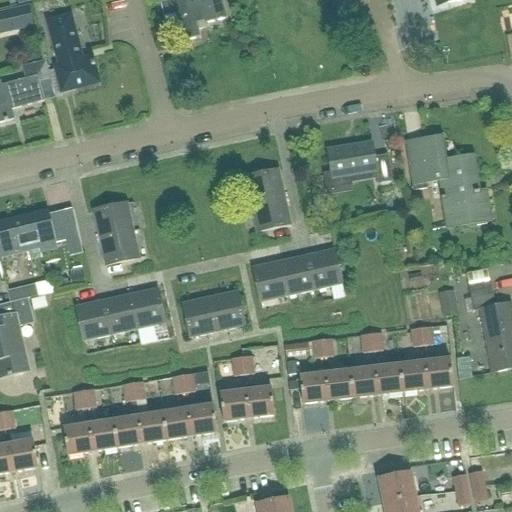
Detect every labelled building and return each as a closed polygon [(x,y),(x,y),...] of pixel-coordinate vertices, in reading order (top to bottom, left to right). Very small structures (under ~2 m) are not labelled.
[(0,0),(0,8),(12,5),(10,0),(0,0)] [(222,0),(181,0),(160,5),(164,20),(176,17),(183,44),(201,40),(198,28),(228,21),(222,0)] [(0,27),(8,26),(9,25),(9,26),(11,33),(33,28),(31,20),(27,8),(27,7),(0,14),(0,27)] [(83,61),(75,29),(72,15),(45,22),(49,36),(58,71),(54,72),(59,92),(60,91),(98,82),(92,59),(83,61)] [(43,104),(43,103),(36,79),(25,82),(1,88),(0,84),(0,125),(13,122),(10,113),(43,104)] [(442,141),(406,147),(413,194),(427,192),(426,185),(440,183),(447,231),(490,224),(486,194),(479,195),(473,160),(446,164),(442,141)] [(372,146),(327,154),(332,182),(376,175),(378,185),(391,183),(386,159),(375,161),(372,146)] [(250,207),(285,200),(279,172),(244,180),(250,207)] [(285,200),(250,207),(257,235),(291,227),(285,200)] [(99,241),(134,233),(128,206),(93,214),(99,241)] [(47,214),(0,225),(0,260),(39,251),(40,255),(56,251),(47,214)] [(134,233),(99,241),(105,269),(140,261),(134,233)] [(307,259),(315,294),(342,287),(335,253),(307,259)] [(280,265),(288,300),(315,294),(307,259),(280,265)] [(288,300),(280,265),(253,271),(260,306),(288,300)] [(31,302),(45,299),(54,296),(51,285),(7,295),(10,307),(12,306),(28,303),(31,302)] [(130,298),(138,333),(166,327),(158,292),(130,298)] [(211,301),(218,336),(246,330),(238,295),(211,301)] [(493,296),(470,301),(472,314),(480,312),(493,376),(511,372),(511,317),(510,307),(496,310),(493,296)] [(110,339),(138,333),(130,298),(102,304),(110,339)] [(45,299),(31,302),(33,312),(47,308),(45,299)] [(434,301),(435,324),(454,323),(454,300),(434,301)] [(218,336),(211,301),(183,306),(190,341),(218,336)] [(28,303),(12,306),(15,318),(0,322),(0,383),(27,377),(23,359),(26,358),(19,331),(34,327),(28,303)] [(110,339),(102,304),(76,310),(83,345),(110,339)] [(421,331),(423,348),(434,347),(431,330),(421,331)] [(413,349),(423,348),(421,331),(411,332),(413,349)] [(371,337),(373,355),(384,354),(382,336),(371,337)] [(362,356),(373,355),(371,337),(361,338),(362,356)] [(321,343),(324,360),(334,359),(332,342),(321,343)] [(313,361),(324,360),(321,343),(311,344),(313,361)] [(242,360),(244,378),(255,377),(253,359),(242,360)] [(234,379),(244,378),(242,360),(240,361),(232,361),(234,379)] [(425,364),(428,393),(453,390),(450,361),(425,364)] [(428,393),(425,364),(400,367),(403,395),(428,393)] [(375,370),(378,398),(403,395),(400,367),(375,370)] [(375,370),(350,373),(353,401),(378,398),(375,370)] [(325,376),(328,404),(353,401),(350,373),(325,376)] [(328,404),(325,376),(299,379),(300,382),(301,389),(303,407),(328,404)] [(183,379),(186,396),(196,395),(193,377),(183,379)] [(175,398),(186,396),(183,379),(172,380),(175,398)] [(289,383),(289,390),(301,389),(300,382),(289,383)] [(134,386),(136,403),(146,402),(143,385),(134,386)] [(126,405),(136,403),(134,386),(123,388),(126,405)] [(246,394),(249,421),(274,419),(271,391),(246,394)] [(84,394),(87,411),(97,409),(95,392),(84,394)] [(76,413),(87,411),(84,394),(73,396),(76,413)] [(249,421),(246,394),(220,396),(223,424),(249,421)] [(188,411),(192,440),(217,436),(213,408),(188,411)] [(163,415),(167,443),(192,440),(188,411),(163,415)] [(4,415),(6,432),(15,430),(12,413),(4,415)] [(142,447),(167,443),(163,415),(138,419),(142,447)] [(138,419),(113,423),(117,451),(142,447),(138,419)] [(88,427),(93,455),(117,451),(113,423),(88,427)] [(93,455),(88,427),(63,431),(68,459),(93,455)] [(9,448),(13,475),(39,471),(34,444),(9,448)] [(0,476),(13,475),(9,448),(0,449),(0,476)] [(378,482),(382,506),(414,499),(409,475),(378,482)] [(473,491),(484,489),(481,475),(470,477),(473,491)] [(455,495),(467,493),(464,479),(453,481),(455,495)] [(484,489),(473,491),(475,505),(486,503),(484,489)] [(467,493),(455,495),(458,509),(469,507),(467,493)] [(416,511),(414,499),(382,506),(383,511),(416,511)] [(257,511),(291,511),(289,501),(256,507),(257,511)]
